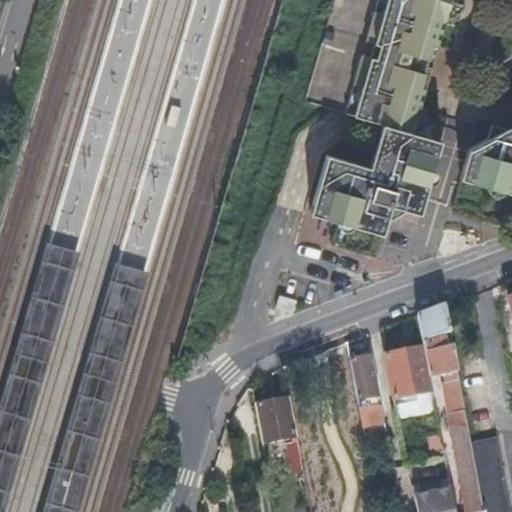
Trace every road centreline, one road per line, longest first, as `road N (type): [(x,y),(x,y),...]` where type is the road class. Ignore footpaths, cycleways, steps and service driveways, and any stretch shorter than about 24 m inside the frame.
road 1 (residential): [(205,407),(214,384),(257,349),(511,254)]
road 2 (residential): [(0,347),(205,407)]
